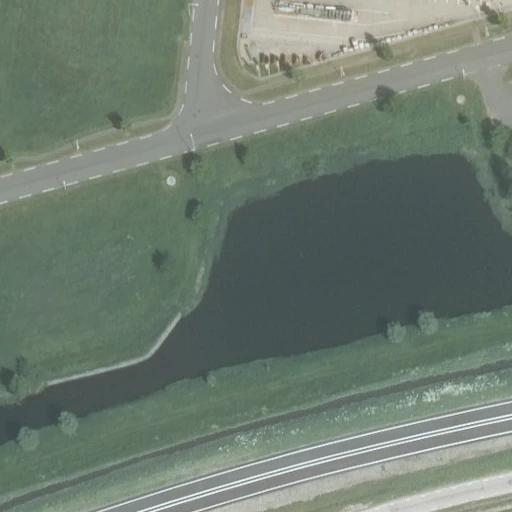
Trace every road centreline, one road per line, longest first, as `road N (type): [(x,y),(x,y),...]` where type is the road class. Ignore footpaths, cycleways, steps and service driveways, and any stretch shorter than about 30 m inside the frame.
road 1 (trunk): [(147,511),(511,418)]
road 2 (unclassified): [(205,132),(511,52)]
road 3 (unclassified): [(0,190),(205,132)]
road 4 (unclassified): [(206,0),(197,91),(205,132)]
